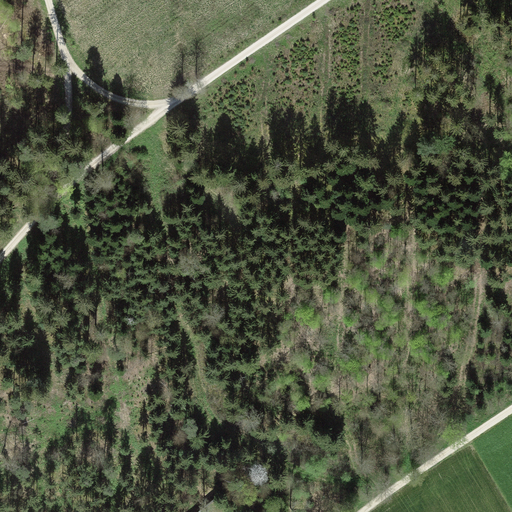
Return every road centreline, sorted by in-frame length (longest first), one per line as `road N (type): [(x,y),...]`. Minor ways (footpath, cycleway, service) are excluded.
road 1 (track): [(323,0),(92,157),(37,217)]
road 2 (track): [(511,408),(362,511)]
road 3 (track): [(37,217),(58,158),(65,56)]
road 4 (track): [(65,56),(108,97),(176,100)]
